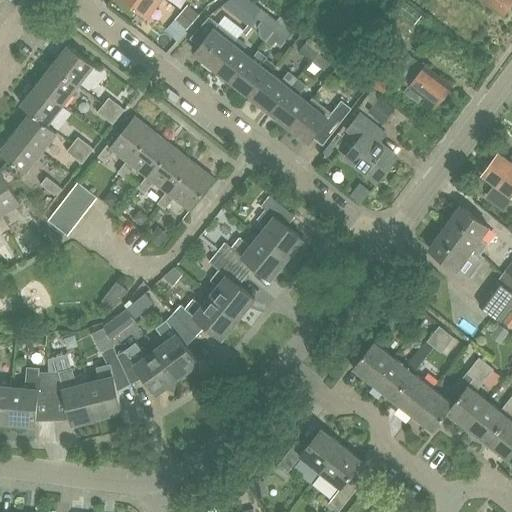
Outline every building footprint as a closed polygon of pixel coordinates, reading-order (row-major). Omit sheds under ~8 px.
[(123,0),(137,10),(147,18),(160,0),(123,0)] [(229,0),(222,5),(235,16),(246,25),(253,16),(259,8),(248,0),(229,0)] [(409,0),(400,12),(414,23),(423,12),(409,0)] [(511,0),(481,0),(503,16),(511,2),(511,0)] [(187,5),(181,13),(193,23),(200,15),(187,5)] [(259,8),(253,16),(273,31),(279,23),(276,21),(259,8)] [(181,13),(174,20),(186,31),(187,30),(193,23),(181,13)] [(273,31),(268,36),(281,47),(286,41),(296,28),(280,16),(276,21),(279,23),(273,31)] [(214,29),(195,53),(212,67),(232,43),(236,38),(218,24),(214,29)] [(309,38),(299,51),(311,60),(317,53),(319,55),(324,50),(309,38)] [(232,43),(212,67),(232,83),(251,58),(232,43)] [(68,45),(52,65),(78,86),(94,66),(68,45)] [(396,46),(383,64),(410,85),(405,92),(418,101),(423,96),(437,106),(452,87),(425,67),(424,68),(396,46)] [(251,58),(232,83),(251,98),(271,73),(261,65),(268,57),(258,49),(251,58)] [(317,53),(311,60),(312,61),(324,71),(330,63),(319,55),(317,53)] [(367,58),(356,73),(385,96),(393,86),(381,76),(385,71),(367,58)] [(52,65),(36,85),(62,106),(78,86),(52,65)] [(271,73),(251,98),(269,112),(289,87),(297,78),(289,71),(281,81),(271,73)] [(289,87),(269,112),(288,127),(308,102),(299,95),(306,85),(297,78),(289,87)] [(36,85),(20,105),(30,113),(30,112),(47,125),(48,125),(62,106),(36,85)] [(364,105),(381,120),(392,108),(374,93),(364,105)] [(109,97),(103,105),(118,118),(124,110),(109,97)] [(308,102),(288,127),(308,143),(313,137),(324,123),(334,131),(352,108),(341,100),(332,112),(312,97),(308,102)] [(103,105),(97,112),(113,124),(118,118),(103,105)] [(30,113),(15,132),(41,153),(57,133),(48,125),(47,125),(30,112),(30,113)] [(359,141),(346,157),(377,182),(396,158),(379,144),(386,135),(360,114),(347,131),(359,141)] [(107,145),(97,158),(104,164),(113,153),(125,162),(130,166),(155,133),(135,118),(111,148),(107,145)] [(15,132),(0,150),(0,153),(25,173),(41,153),(15,132)] [(125,162),(117,173),(125,180),(133,168),(145,177),(150,181),(175,149),(155,133),(130,166),(125,162)] [(78,136),(72,144),(88,157),(94,149),(78,136)] [(72,144),(66,151),(82,164),(88,157),(72,144)] [(145,177),(136,189),(144,195),(153,184),(165,193),(169,196),(194,164),(175,149),(150,181),(145,177)] [(499,154),(483,175),(498,186),(497,188),(494,186),(488,194),(490,196),(488,199),(502,209),(503,206),(505,208),(511,199),(510,197),(511,196),(511,194),(511,156),(508,161),(499,154)] [(165,193),(157,204),(165,211),(174,200),(189,212),(214,180),(194,164),(169,196),(165,193)] [(0,172),(0,215),(1,215),(14,207),(22,220),(30,214),(22,201),(19,203),(0,172)] [(47,177),(41,185),(56,197),(62,189),(47,177)] [(77,182),(70,192),(89,207),(97,198),(77,182)] [(108,191),(102,200),(112,207),(118,198),(108,191)] [(70,192),(62,201),(82,217),(89,207),(70,192)] [(266,210),(258,221),(266,228),(259,237),(287,260),(303,240),(284,225),(292,215),(270,197),(262,207),(266,210)] [(62,201),(55,211),(74,226),(82,217),(62,201)] [(460,206),(445,227),(473,250),(473,249),(480,254),(487,245),(480,240),(489,227),(460,206)] [(139,210),(132,219),(141,226),(148,217),(139,210)] [(55,211),(47,220),(66,236),(74,226),(55,211)] [(0,233),(9,228),(1,215),(0,215),(0,233)] [(445,227),(429,249),(457,270),(464,261),(471,266),(480,254),(473,249),(473,250),(445,227)] [(155,228),(148,237),(159,245),(166,236),(155,228)] [(47,234),(41,238),(46,246),(53,243),(47,234)] [(225,242),(216,253),(244,275),(252,266),(270,280),(287,260),(259,237),(251,246),(240,237),(231,247),(225,242)] [(216,253),(209,262),(219,271),(211,281),(219,287),(211,297),(239,319),(255,300),(236,285),(244,275),(216,253)] [(511,263),(500,279),(510,286),(511,283),(511,263)] [(500,279),(493,289),(511,303),(511,283),(510,286),(500,279)] [(116,281),(99,301),(111,311),(127,290),(116,281)] [(511,303),(493,289),(481,304),(502,320),(511,307),(511,303)] [(180,305),(173,313),(193,334),(203,325),(222,340),(239,319),(211,297),(203,307),(193,299),(185,309),(180,305)] [(406,300),(394,316),(401,322),(413,306),(406,300)] [(136,303),(128,308),(134,316),(142,310),(136,303)] [(166,341),(155,350),(177,379),(199,363),(184,343),(193,334),(173,313),(166,320),(156,328),(166,341)] [(411,349),(418,328),(408,324),(400,345),(411,349)] [(439,325),(425,341),(434,348),(447,332),(439,325)] [(500,325),(491,336),(499,343),(508,332),(500,325)] [(447,332),(434,348),(441,353),(454,337),(447,332)] [(455,359),(473,343),(467,336),(449,353),(455,359)] [(374,342),(353,368),(373,384),(394,358),(374,342)] [(118,354),(116,355),(129,381),(142,375),(156,394),(177,379),(155,350),(146,357),(136,343),(125,351),(118,354)] [(100,378),(88,382),(97,417),(122,411),(116,387),(129,381),(116,355),(118,354),(113,346),(102,352),(107,365),(97,368),(100,378)] [(479,357),(467,373),(474,379),(475,380),(479,374),(487,364),(479,357)] [(394,358),(373,384),(393,400),(414,374),(394,358)] [(454,405),(449,412),(467,427),(488,401),(477,392),(494,370),(487,364),(479,374),(475,380),(474,379),(454,405)] [(59,372),(49,372),(52,401),(66,399),(72,424),(97,417),(88,382),(77,385),(73,368),(59,372)] [(12,387),(9,423),(35,425),(37,402),(52,401),(49,372),(41,372),(27,371),(25,388),(12,387)] [(414,374),(393,400),(413,416),(434,390),(414,374)] [(0,422),(9,423),(12,387),(0,385),(0,422)] [(434,390),(413,416),(433,432),(449,412),(454,405),(434,390)] [(488,401),(467,427),(487,443),(511,411),(511,395),(500,411),(488,401)] [(511,411),(487,443),(506,458),(511,450),(511,411)] [(299,438),(279,464),(289,472),(301,456),(321,472),(342,446),(322,430),(310,446),(299,438)] [(342,446),(321,472),(341,488),(329,504),(339,511),(359,485),(350,477),(362,461),(342,446)] [(264,480),(254,482),(257,498),(267,496),(264,480)]
